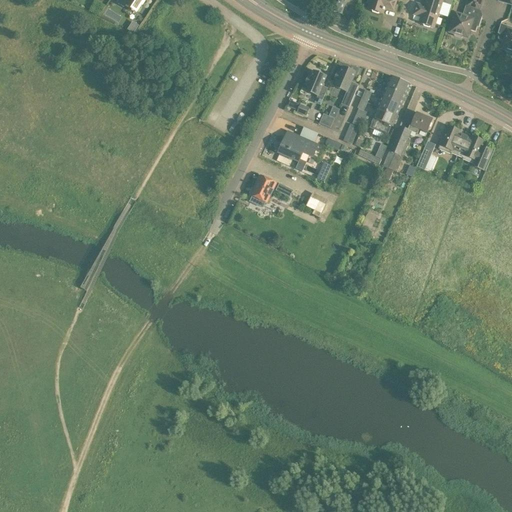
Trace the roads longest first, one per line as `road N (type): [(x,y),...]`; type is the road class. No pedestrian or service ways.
road 1 (track): [(511,396),(246,264),(214,227)]
road 2 (track): [(76,465),(118,368),(225,208)]
road 3 (track): [(108,242),(56,364),(76,465),(63,511)]
road 4 (primary): [(511,121),(309,34)]
road 5 (unclassified): [(225,208),(309,34)]
road 6 (track): [(179,122),(82,288)]
